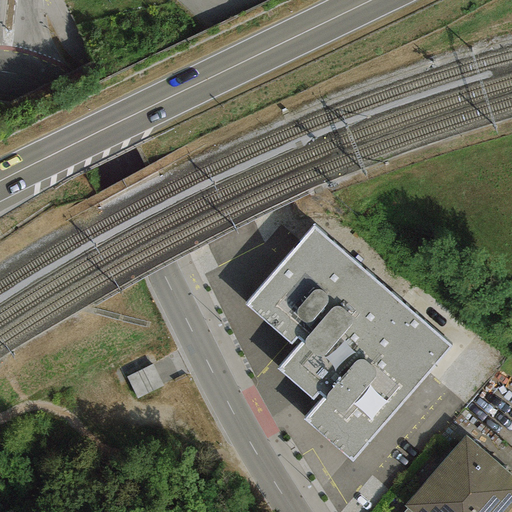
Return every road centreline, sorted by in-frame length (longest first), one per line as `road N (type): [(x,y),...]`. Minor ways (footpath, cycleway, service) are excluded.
road 1 (secondary): [(292,511),(71,109),(54,87),(25,71)]
road 2 (trunk): [(0,180),(371,0)]
